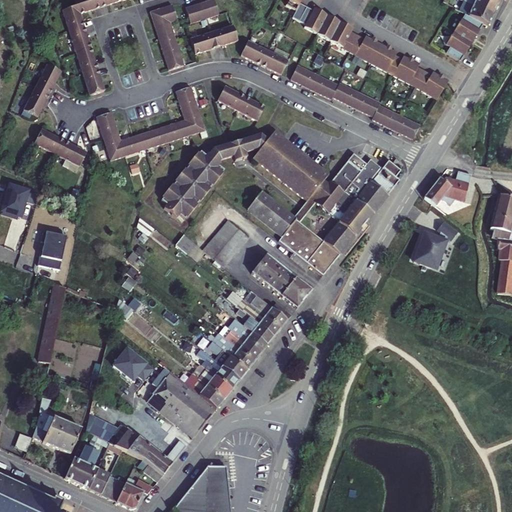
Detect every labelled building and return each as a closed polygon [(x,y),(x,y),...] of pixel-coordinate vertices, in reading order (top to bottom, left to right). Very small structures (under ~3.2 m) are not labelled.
[(104,95),(79,17),(129,0),(78,0),(74,2),(76,9),(61,14),(88,100),(104,95)] [(281,0),(284,2),(282,6),(292,12),(288,18),(301,25),(299,29),(411,89),(417,92),(432,102),(444,83),(429,73),(427,76),(414,69),(415,66),(399,57),(398,60),(391,57),(393,54),(362,37),(360,40),(347,33),(349,30),(310,9),(309,11),(296,4),(297,0),(281,0)] [(488,19),(494,8),(477,0),(462,0),(460,4),(488,19)] [(477,0),(494,8),(498,0),(497,0),(477,0)] [(218,17),(213,1),(185,10),(190,26),(218,17)] [(488,19),(460,4),(455,13),(461,16),(480,25),(484,28),(488,19)] [(176,22),(171,7),(149,15),(168,74),(183,69),(169,25),(176,22)] [(460,58),(480,25),(461,16),(442,46),(446,49),(442,55),(456,63),(460,57),(460,58)] [(232,28),(189,42),(194,57),(236,43),(232,28)] [(287,64),(248,44),(241,58),(280,78),(287,64)] [(336,88),(296,68),(288,82),(329,103),(330,101),(370,121),(369,123),(410,143),(417,129),(376,109),(378,106),(337,86),(336,88)] [(61,76),(47,69),(23,114),(38,122),(61,76)] [(110,116),(94,121),(108,165),(204,134),(190,90),(175,95),(184,123),(119,145),(110,116)] [(257,125),(264,111),(226,90),(218,104),(257,125)] [(78,172),(85,157),(40,134),(33,149),(78,172)] [(189,171),(187,173),(210,192),(212,190),(213,190),(222,178),(224,175),(218,171),(219,169),(219,167),(220,165),(233,161),(245,157),(257,153),(259,154),(252,162),(305,206),(310,201),(314,205),(313,206),(314,207),(338,226),(322,247),(297,228),(292,223),(260,197),(246,215),(280,242),(278,245),(293,257),(309,270),(322,280),(399,185),(394,182),(400,175),(387,165),(382,173),(378,178),(366,169),(353,158),(327,189),(322,186),(327,180),(273,136),(267,144),(260,138),(213,154),(208,159),(207,159),(206,161),(200,157),(198,159),(197,158),(187,170),(189,171)] [(245,157),(233,161),(234,166),(246,162),(245,157)] [(370,164),(366,169),(378,178),(382,173),(370,164)] [(210,192),(187,173),(186,175),(184,174),(175,186),(176,187),(173,191),(172,190),(169,194),(194,214),(197,210),(195,209),(199,205),(200,206),(210,194),(209,194),(210,192)] [(462,207),(470,181),(458,177),(455,186),(444,183),(443,185),(440,183),(425,203),(435,211),(441,204),(450,211),(455,204),(462,207)] [(194,214),(169,194),(162,202),(164,203),(162,206),(167,210),(184,224),(185,225),(194,214)] [(511,245),(511,246),(511,245),(511,235),(510,234),(511,227),(511,203),(499,199),(490,233),(498,236),(493,254),(499,256),(497,264),(500,265),(497,274),(497,298),(510,299),(511,294),(511,278),(511,245)] [(310,201),(305,206),(292,223),(297,228),(314,207),(313,206),(314,205),(310,201)] [(184,224),(167,210),(164,214),(181,228),(184,224)] [(136,231),(147,240),(153,233),(139,222),(136,231)] [(225,226),(219,234),(239,251),(246,242),(225,226)] [(415,267),(436,275),(446,246),(447,243),(451,246),(457,237),(444,228),(438,236),(440,238),(438,244),(427,240),(421,255),(419,255),(415,267)] [(222,273),(239,251),(219,234),(201,256),(222,273)] [(41,247),(38,260),(37,260),(35,270),(56,274),(63,241),(40,236),(38,246),(41,247)] [(187,258),(193,250),(182,241),(176,249),(187,258)] [(305,274),(309,270),(293,257),(289,261),(305,274)] [(272,280),(280,271),(265,260),(258,269),(272,280)] [(272,280),(258,269),(251,278),(265,289),(272,280)] [(286,292),(294,282),(280,271),(272,280),(286,292)] [(272,280),(265,289),(279,301),(286,292),(272,280)] [(302,304),(310,295),(294,282),(286,292),(302,304)] [(46,370),(63,293),(58,291),(52,288),(34,366),(46,370)] [(302,304),(286,292),(279,301),(295,313),(302,304)] [(232,294),(225,302),(234,310),(241,301),(232,294)] [(250,295),(244,304),(248,307),(250,309),(257,301),(253,298),(250,295)] [(273,341),(280,332),(250,309),(248,307),(244,304),(241,301),(234,310),(243,317),(248,321),(273,341)] [(250,309),(280,332),(286,324),(271,312),(263,306),(257,301),(250,309)] [(274,308),(271,312),(286,324),(289,320),(274,308)] [(248,321),(241,329),(266,349),(273,341),(248,321)] [(234,338),(259,357),(266,349),(241,329),(233,323),(226,331),(230,334),(234,338)] [(259,357),(234,338),(230,334),(224,342),(252,365),(259,357)] [(246,373),(252,365),(224,342),(216,336),(212,341),(207,338),(205,341),(209,344),(246,373)] [(246,373),(209,344),(207,347),(210,349),(208,352),(216,358),(213,363),(238,383),(246,373)] [(126,353),(111,370),(131,386),(136,380),(143,385),(152,374),(126,353)] [(238,383),(213,363),(210,361),(202,371),(229,393),(238,383)] [(229,393),(202,371),(194,380),(204,389),(222,403),(229,393)] [(213,413),(163,372),(150,388),(155,393),(145,405),(191,441),(213,413)] [(186,391),(213,413),(222,403),(204,389),(194,380),(186,391)] [(47,403),(40,400),(38,411),(28,440),(40,445),(40,446),(66,458),(77,433),(41,417),(47,403)] [(109,444),(115,433),(87,419),(83,436),(90,440),(94,442),(98,444),(101,446),(106,448),(109,444)] [(170,467),(163,461),(119,428),(115,433),(109,444),(106,448),(134,462),(140,465),(159,480),(170,467)] [(70,462),(61,483),(73,489),(94,442),(90,440),(88,446),(85,445),(76,465),(70,462)] [(98,444),(94,442),(73,489),(86,494),(95,474),(89,471),(95,456),(93,455),(98,444)] [(177,444),(175,447),(181,453),(184,449),(177,444)] [(170,467),(181,453),(175,447),(163,461),(170,467)] [(154,486),(159,480),(140,465),(135,471),(154,486)] [(229,511),(225,469),(208,469),(173,511),(229,511)] [(107,482),(108,480),(95,474),(86,494),(99,501),(107,482)] [(58,511),(63,504),(53,499),(51,503),(40,498),(42,495),(40,494),(39,495),(30,491),(30,490),(28,489),(27,491),(18,487),(19,484),(17,483),(16,484),(7,480),(7,479),(6,478),(4,480),(0,478),(0,511),(58,511)] [(99,501),(107,504),(115,486),(107,482),(99,501)] [(115,486),(107,504),(113,507),(121,490),(122,489),(115,486)] [(132,511),(139,499),(121,490),(113,507),(123,511),(132,511)]
